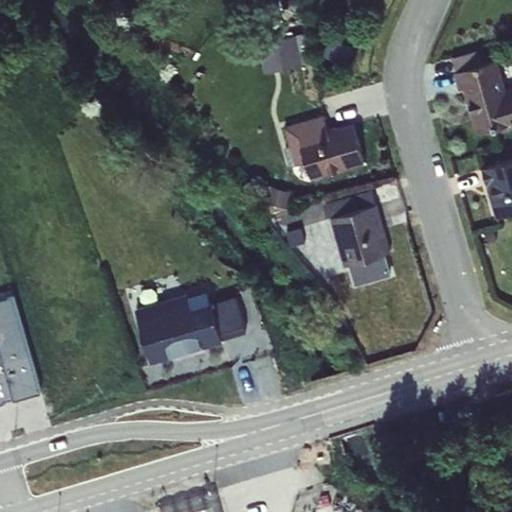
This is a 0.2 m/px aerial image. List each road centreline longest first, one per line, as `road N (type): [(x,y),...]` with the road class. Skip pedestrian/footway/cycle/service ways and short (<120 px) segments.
road 1 (residential): [(484,364),(413,110),(417,45),(436,0)]
road 2 (secondary): [(281,425),(114,431),(0,462)]
road 3 (secondary): [(16,511),(281,425)]
road 4 (secondary): [(281,425),(484,364)]
